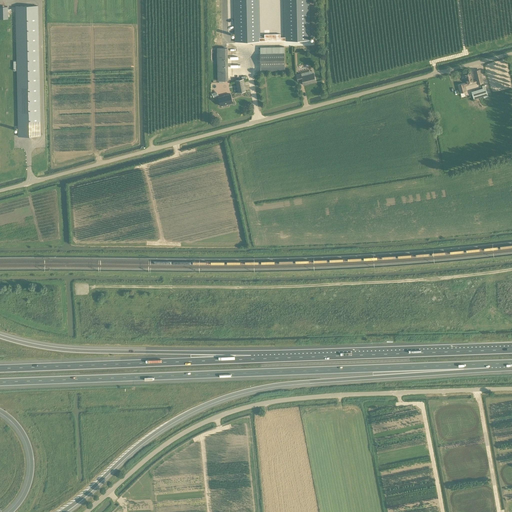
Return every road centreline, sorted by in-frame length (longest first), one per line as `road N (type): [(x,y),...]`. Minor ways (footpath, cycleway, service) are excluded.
road 1 (unclassified): [(0,190),(511,54)]
road 2 (motorway): [(0,382),(488,363)]
road 3 (motorway): [(61,511),(155,433),(233,395),(488,363)]
road 4 (unclassified): [(88,511),(172,439),(237,410),(313,396),(511,388)]
road 5 (track): [(511,269),(265,287),(89,286)]
road 6 (motorway): [(258,358),(61,349),(0,336)]
road 7 (motorway): [(258,358),(0,369)]
road 8 (motorway): [(511,349),(258,358)]
